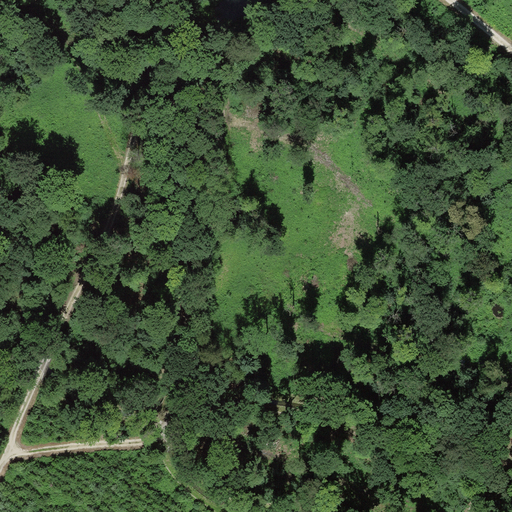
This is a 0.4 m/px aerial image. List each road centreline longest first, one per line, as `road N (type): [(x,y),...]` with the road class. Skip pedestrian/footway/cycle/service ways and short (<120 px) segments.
road 1 (track): [(183,0),(144,81),(113,208),(0,469)]
road 2 (track): [(7,453),(151,435)]
